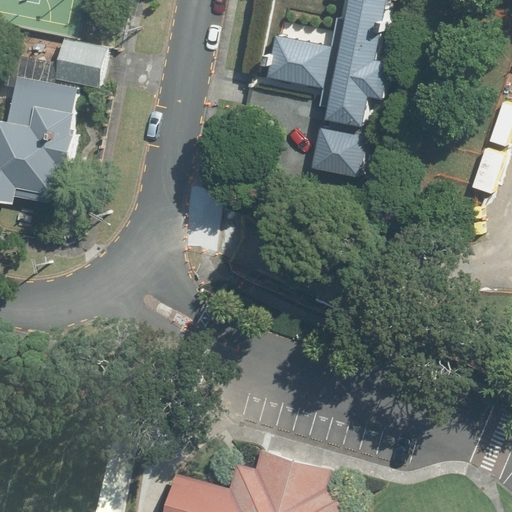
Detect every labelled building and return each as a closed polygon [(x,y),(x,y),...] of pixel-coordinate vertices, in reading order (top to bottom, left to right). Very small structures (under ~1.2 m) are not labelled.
[(395,0),(355,0),(332,119),(370,127),(376,95),(392,98),(399,61),(384,58),(395,0)] [(336,46),(280,35),(272,77),(327,88),(336,46)] [(76,37),(68,76),(112,84),(120,46),(76,37)] [(73,163),(73,161),(85,163),(90,131),(82,129),(88,84),(24,75),(18,117),(9,116),(0,174),(0,195),(29,200),(32,184),(33,185),(35,186),(36,187),(38,187),(39,188),(41,188),(43,189),(44,189),(46,189),(48,189),(49,189),(51,189),(53,189),(54,188),(56,188),(57,187),(59,186),(61,186),(62,185),(63,184),(65,183),(66,182),(67,180),(68,179),(69,178),(70,176),(71,175),(71,173),(72,171),(72,170),(73,168),(73,167),(73,165),(73,163)] [(369,137),(321,127),(313,167),(361,177),(369,137)] [(181,474),(169,511),(340,511),(345,497),(328,492),(334,470),(260,449),(254,470),(235,464),(228,487),(181,474)]
